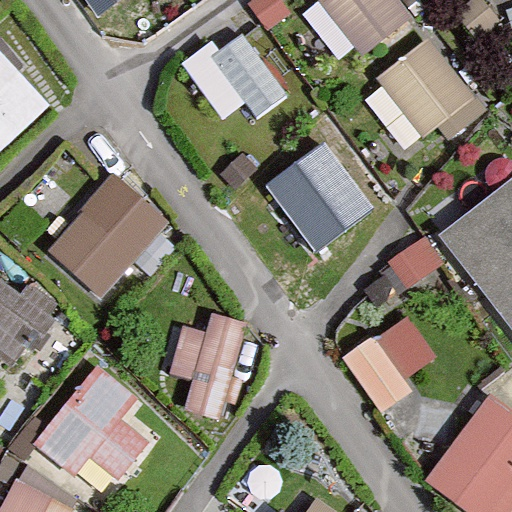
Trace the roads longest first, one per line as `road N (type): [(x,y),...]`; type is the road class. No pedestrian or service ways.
road 1 (residential): [(108,88),(415,511)]
road 2 (residential): [(108,88),(231,0)]
road 3 (residential): [(0,185),(108,88)]
